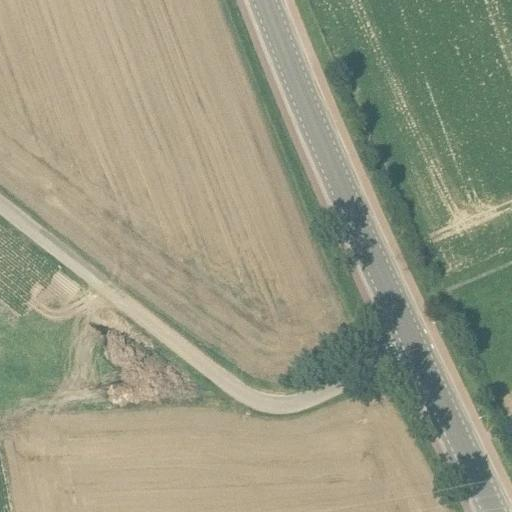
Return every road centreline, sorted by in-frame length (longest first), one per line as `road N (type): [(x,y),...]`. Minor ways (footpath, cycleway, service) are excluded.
road 1 (unclassified): [(415,349),(309,399),(260,402),(0,204)]
road 2 (tertiary): [(415,349),(265,0)]
road 3 (tertiary): [(493,511),(415,349)]
